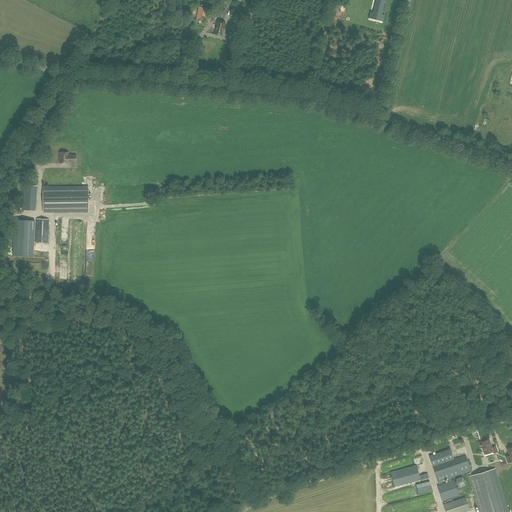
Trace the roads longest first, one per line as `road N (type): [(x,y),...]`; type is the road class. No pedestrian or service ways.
road 1 (unclassified): [(382,117),(304,93),(75,75),(0,56)]
road 2 (unclassified): [(240,511),(287,489),(511,418)]
road 3 (track): [(0,245),(67,74)]
road 4 (unclassified): [(511,159),(382,117)]
road 5 (unclassified): [(382,117),(410,0)]
